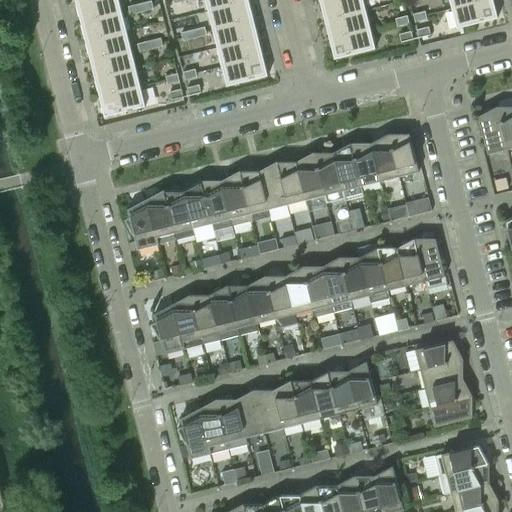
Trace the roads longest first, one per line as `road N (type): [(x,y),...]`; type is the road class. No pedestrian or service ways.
road 1 (unclassified): [(170,511),(79,157)]
road 2 (residential): [(511,410),(424,71)]
road 3 (residential): [(79,157),(308,99)]
road 4 (unclassified): [(79,157),(41,0)]
